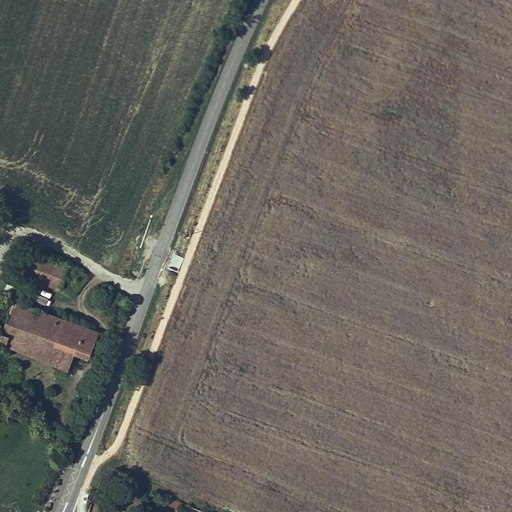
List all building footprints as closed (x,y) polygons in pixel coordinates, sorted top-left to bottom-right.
[(25,253),(17,273),(25,276),(23,280),(32,283),(34,279),(61,289),(66,275),(71,277),(74,271),(25,253)] [(7,318),(14,301),(8,299),(2,316),(7,318)] [(0,341),(21,350),(35,309),(14,301),(0,338),(0,341)] [(89,358),(99,333),(35,309),(21,350),(60,366),(65,368),(72,350),(76,352),(89,358)] [(69,370),(76,352),(72,350),(65,368),(69,370)]
